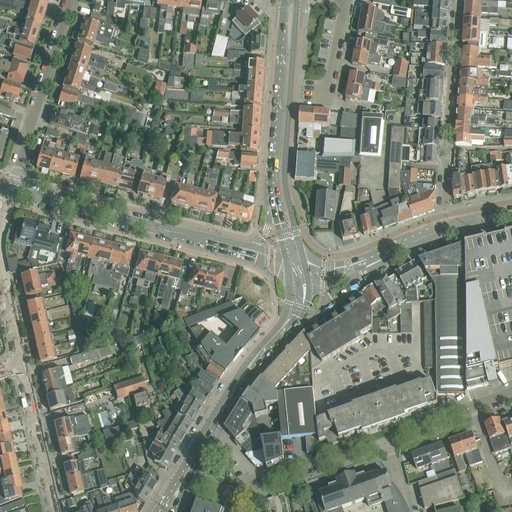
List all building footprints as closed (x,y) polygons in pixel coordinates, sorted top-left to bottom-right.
[(44,16),(47,6),(32,1),(30,5),(13,0),(1,0),(1,2),(13,5),(12,6),(44,16)] [(114,8),(116,8),(125,10),(125,5),(129,6),(130,1),(130,0),(116,0),(116,4),(108,3),(106,16),(106,22),(105,25),(111,27),(114,8)] [(165,21),(167,0),(157,0),(157,6),(161,7),(158,33),(163,34),(165,25),(165,21)] [(178,9),(179,0),(167,0),(165,21),(165,25),(171,26),(173,9),(177,9),(178,9)] [(188,25),(190,0),(179,0),(178,9),(179,10),(184,10),(181,29),(187,30),(188,25)] [(199,18),(200,5),(200,0),(190,0),(188,25),(194,25),(195,17),(199,18)] [(202,10),(200,20),(200,26),(209,27),(210,16),(211,12),(219,14),(219,12),(224,12),(224,9),(226,0),(207,0),(206,11),(202,10)] [(449,13),(449,3),(416,0),(416,6),(433,7),(433,12),(441,12),(449,13)] [(482,0),(465,0),(465,6),(497,9),(498,3),(482,1),(482,0)] [(44,16),(12,6),(0,2),(0,8),(26,17),(25,22),(40,27),(44,16)] [(497,15),(497,9),(465,6),(464,17),(481,18),(481,14),(497,15)] [(413,11),(409,10),(392,7),(391,15),(407,18),(407,17),(412,18),(413,11)] [(247,8),(240,14),(232,22),(245,36),(252,30),(253,31),(260,24),(256,20),(258,19),(247,8)] [(377,10),(373,10),(363,8),(361,20),(381,24),(385,20),(386,17),(383,12),(377,11),(377,10)] [(156,10),(150,9),(148,21),(155,22),(156,10)] [(448,22),(449,13),(441,12),(433,12),(432,15),(422,14),(422,11),(415,10),(415,20),(448,22)] [(92,12),(91,17),(106,22),(106,16),(102,15),(92,12)] [(105,25),(106,22),(91,17),(89,22),(83,20),(81,27),(82,27),(81,31),(111,40),(114,30),(111,29),(111,27),(105,25)] [(37,38),(40,28),(40,27),(25,22),(23,27),(0,19),(0,26),(8,29),(37,38)] [(480,33),(481,20),(464,19),(463,31),(480,33)] [(510,21),(490,19),(490,25),(498,25),(498,27),(509,28),(510,21)] [(361,20),(358,32),(366,34),(365,38),(382,41),(391,43),(392,37),(382,35),(384,24),(381,24),(361,20)] [(447,32),(448,22),(415,20),(414,29),(422,30),(422,26),(431,27),(431,31),(447,32)] [(37,38),(8,29),(0,26),(0,30),(4,31),(5,31),(5,30),(7,31),(6,34),(19,38),(18,42),(24,44),(34,47),(37,38)] [(116,42),(111,40),(81,31),(80,33),(79,33),(77,39),(78,40),(78,41),(93,46),(94,42),(114,48),(116,42)] [(487,50),(489,33),(480,33),(463,31),(462,44),(468,44),(468,49),(472,49),(478,50),(487,50)] [(446,44),(447,34),(418,32),(418,39),(427,39),(427,43),(446,44)] [(266,38),(256,38),(251,37),(250,53),(264,54),(266,38)] [(144,38),(140,50),(149,53),(151,39),(144,38)] [(381,47),(382,41),(365,38),(364,42),(357,40),(355,52),(377,57),(379,46),(381,47)] [(33,49),(24,46),(1,39),(0,42),(0,46),(14,51),(12,55),(20,58),(30,61),(33,49)] [(216,39),(211,57),(222,58),(227,41),(216,39)] [(445,56),(446,46),(436,45),(421,44),(420,50),(427,50),(427,55),(445,56)] [(92,50),(86,49),(76,46),(76,47),(74,47),(72,54),(74,54),(73,56),(105,66),(106,66),(108,60),(91,55),(92,50)] [(184,46),(183,55),(196,56),(196,47),(184,46)] [(478,50),(472,49),(468,49),(462,49),(461,60),(493,62),(493,57),(478,56),(478,50)] [(147,65),(149,53),(140,50),(136,62),(147,65)] [(248,53),(238,52),(228,51),(227,59),(237,59),(238,58),(248,59),(248,53)] [(382,58),(377,57),(355,52),(352,65),(366,68),(371,65),(381,67),(382,58)] [(194,68),(196,56),(183,55),(182,67),(194,68)] [(445,66),(445,57),(445,56),(427,55),(427,60),(422,59),(422,64),(445,66)] [(103,72),(105,66),(73,56),(73,57),(71,57),(69,63),(71,64),(70,65),(86,70),(87,67),(103,72)] [(196,56),(194,68),(203,69),(205,57),(196,56)] [(147,64),(157,67),(159,61),(149,58),(147,64)] [(0,66),(25,74),(28,65),(13,60),(12,64),(0,59),(0,66)] [(496,69),(497,65),(493,65),(493,62),(461,60),(461,69),(477,71),(477,67),(496,69)] [(233,65),(232,71),(263,73),(264,63),(241,61),(241,66),(233,65)] [(409,63),(397,61),(394,77),(406,79),(409,63)] [(170,71),(171,65),(171,64),(160,63),(159,69),(170,71)] [(84,76),(85,73),(86,70),(70,65),(69,68),(68,68),(66,74),(67,75),(66,77),(96,87),(106,90),(108,84),(84,76)] [(125,72),(145,78),(147,71),(127,65),(125,72)] [(22,84),(25,74),(0,66),(0,72),(8,75),(7,79),(22,84)] [(444,82),(445,68),(435,67),(409,66),(409,71),(416,72),(416,70),(424,70),(424,74),(421,74),(421,78),(431,79),(431,81),(444,82)] [(263,73),(232,71),(223,70),(223,77),(246,78),(246,82),(246,83),(262,85),(263,73)] [(483,73),(470,72),(460,71),(460,81),(489,82),(489,78),(482,78),(483,73)] [(351,73),(348,86),(363,89),(366,76),(351,73)] [(96,87),(66,77),(66,80),(64,79),(62,86),(64,86),(63,88),(79,93),(80,88),(92,92),(92,91),(115,98),(116,94),(106,90),(96,87)] [(393,77),(391,85),(405,88),(407,80),(393,77)] [(209,80),(208,92),(216,92),(216,88),(218,88),(219,81),(209,80)] [(443,94),(444,82),(431,81),(423,81),(422,92),(427,92),(443,94)] [(489,87),(489,82),(460,81),(459,90),(475,91),(488,92),(489,87)] [(17,99),(21,88),(11,85),(3,82),(0,90),(0,89),(0,97),(4,99),(13,102),(14,98),(17,99)] [(153,94),(164,97),(167,85),(157,82),(153,94)] [(261,96),(262,86),(262,85),(246,83),(246,84),(245,88),(233,87),(232,89),(218,88),(216,88),(216,92),(232,93),(261,96)] [(384,87),(380,86),(372,85),(371,90),(383,93),(384,87)] [(361,101),(363,89),(348,86),(346,98),(361,101)] [(94,100),(72,93),(62,90),(62,92),(60,92),(58,98),(60,99),(59,102),(62,103),(61,107),(74,111),(77,102),(89,106),(91,101),(93,102),(94,100)] [(488,96),(488,92),(475,91),(459,90),(458,98),(487,100),(488,96)] [(408,100),(409,91),(407,91),(406,104),(410,104),(415,105),(415,100),(408,100)] [(442,104),(443,94),(427,92),(422,92),(420,92),(419,103),(432,104),(442,104)] [(261,106),(261,96),(232,93),(232,99),(245,100),(244,105),(261,106)] [(157,96),(155,104),(161,106),(163,97),(157,96)] [(487,104),(487,100),(458,98),(458,109),(474,111),(474,108),(474,103),(487,104)] [(441,119),(442,106),(432,106),(424,105),(423,117),(431,118),(441,119)] [(115,106),(110,122),(115,124),(120,108),(115,106)] [(16,112),(0,107),(0,114),(4,116),(13,119),(16,112)] [(259,120),(260,110),(244,109),(244,112),(214,110),(214,117),(230,118),(259,120)] [(313,138),(315,110),(300,109),(299,129),(308,130),(307,138),(313,138)] [(480,111),(474,111),(458,109),(457,118),(486,120),(486,117),(480,116),(480,111)] [(329,121),(330,111),(315,110),(313,138),(320,139),(321,125),(322,125),(322,127),(327,127),(327,126),(329,126),(329,121)] [(55,111),(50,125),(77,133),(87,136),(92,117),(82,113),(80,119),(55,111)] [(358,116),(357,115),(343,113),(340,128),(357,129),(358,116)] [(259,131),(259,120),(230,118),(230,123),(243,125),(242,130),(259,131)] [(495,121),(486,120),(457,118),(456,127),(472,128),(478,129),(478,124),(494,125),(495,121)] [(362,120),(361,137),(356,137),(356,141),(355,156),(362,156),(374,157),(381,157),(385,122),(362,120)] [(440,132),(440,123),(423,122),(423,126),(416,126),(416,125),(405,124),(404,129),(411,130),(420,130),(440,132)] [(166,136),(172,138),(175,126),(169,124),(166,136)] [(388,190),(400,191),(404,126),(393,125),(393,128),(392,128),(390,157),(388,190)] [(478,134),(478,129),(472,128),(456,127),(456,136),(485,138),(485,137),(489,138),(489,135),(478,134)] [(59,135),(57,132),(48,129),(46,135),(57,139),(59,135)] [(183,136),(191,137),(191,129),(184,129),(183,136)] [(258,142),(259,132),(259,131),(242,130),(242,135),(213,132),(213,139),(258,142)] [(438,148),(440,132),(420,130),(419,147),(438,148)] [(484,142),(485,138),(456,136),(455,145),(471,146),(472,142),(484,142)] [(198,138),(190,137),(182,137),(180,145),(189,148),(197,149),(198,138)] [(84,150),(85,144),(86,141),(75,138),(74,142),(78,144),(77,148),(84,150)] [(257,153),(258,142),(213,139),(212,146),(228,147),(228,146),(241,147),(241,152),(257,153)] [(355,158),(355,156),(356,141),(324,139),(322,158),(351,158),(355,158)] [(50,143),(44,141),(41,150),(36,168),(42,169),(42,171),(48,173),(48,171),(49,171),(54,153),(48,151),(50,143)] [(91,184),(97,164),(91,163),(93,156),(86,154),(88,144),(85,144),(84,150),(81,161),(85,162),(80,179),(85,181),(85,182),(91,184)] [(437,165),(438,148),(419,147),(417,147),(417,152),(421,152),(420,164),(437,165)] [(257,155),(247,154),(218,152),(216,159),(220,160),(234,161),(234,166),(240,166),(240,165),(256,166),(257,155)] [(500,190),(497,169),(496,161),(496,159),(495,152),(490,152),(492,165),(484,166),(485,174),(487,192),(488,192),(489,193),(495,192),(495,191),(500,190)] [(61,174),(66,156),(54,153),(49,171),(61,174)] [(106,153),(102,165),(97,164),(91,184),(98,186),(98,184),(105,186),(110,167),(109,167),(112,155),(106,153)] [(297,154),(295,180),(315,181),(317,155),(297,154)] [(114,155),(111,168),(110,167),(105,186),(111,188),(111,189),(117,191),(120,179),(125,162),(126,159),(120,158),(120,157),(114,155)] [(68,176),(74,178),(79,157),(73,156),(72,158),(66,156),(61,174),(62,175),(62,176),(68,178),(68,176)] [(350,172),(351,163),(361,163),(362,156),(355,156),(355,158),(351,158),(322,158),(317,159),(316,172),(317,172),(317,171),(340,173),(340,171),(350,172)] [(131,163),(125,162),(120,179),(117,191),(124,192),(124,191),(130,192),(134,174),(138,175),(140,168),(142,162),(135,160),(133,160),(131,162),(131,163)] [(475,193),(473,178),(472,174),(466,175),(464,162),(458,163),(459,170),(461,183),(463,195),(467,195),(467,196),(468,196),(468,197),(474,196),(474,195),(475,195),(475,193)] [(172,176),(174,166),(175,165),(169,163),(166,175),(172,176)] [(174,166),(172,176),(170,180),(170,184),(167,193),(173,195),(171,203),(172,203),(173,205),(176,206),(177,205),(181,206),(189,175),(183,173),(180,187),(176,186),(178,175),(177,175),(179,168),(174,166)] [(487,192),(485,174),(484,166),(471,168),(472,174),(473,178),(475,193),(481,193),(482,194),(486,193),(487,192),(486,192),(487,192)] [(511,187),(511,168),(511,167),(497,169),(500,190),(502,189),(503,191),(508,191),(508,189),(511,187)] [(156,172),(151,170),(140,168),(138,175),(142,176),(137,194),(143,196),(143,197),(149,199),(155,178),(156,172)] [(191,168),(189,175),(181,206),(184,206),(185,208),(188,209),(189,208),(192,208),(196,191),(191,190),(196,170),(191,168)] [(224,175),(230,177),(232,170),(225,169),(224,175)] [(196,191),(192,208),(194,209),(194,210),(197,211),(199,210),(202,211),(208,188),(212,174),(213,172),(207,170),(205,179),(201,193),(196,191)] [(452,186),(453,189),(452,193),(452,197),(454,198),(454,199),(464,197),(463,195),(461,183),(459,170),(453,171),(452,186)] [(349,187),(350,172),(340,171),(340,173),(339,186),(349,187)] [(413,219),(434,211),(436,186),(417,184),(412,184),(412,173),(402,172),(401,185),(408,203),(413,219)] [(161,201),(166,183),(170,184),(170,180),(172,176),(166,175),(162,173),(160,180),(155,178),(149,199),(155,201),(156,199),(161,201)] [(208,188),(202,211),(205,212),(206,214),(209,214),(211,213),(212,214),(217,195),(212,194),(214,188),(217,177),(216,175),(212,174),(208,188)] [(220,189),(214,214),(225,217),(230,200),(232,192),(220,189)] [(380,220),(384,230),(398,224),(399,207),(400,191),(388,190),(391,203),(380,208),(381,212),(380,212),(383,218),(380,220)] [(225,217),(238,221),(244,198),(244,195),(237,194),(232,192),(230,200),(225,217)] [(238,221),(250,224),(254,207),(253,207),(254,198),(244,195),(244,198),(238,221)] [(334,222),(335,196),(333,196),(319,195),(318,221),(334,222)] [(413,219),(408,203),(401,206),(399,207),(398,224),(413,219)] [(372,210),(375,210),(373,204),(366,206),(367,211),(365,211),(367,218),(360,220),(364,236),(373,234),(373,233),(377,232),(372,210)] [(359,237),(357,227),(355,221),(358,220),(357,214),(346,217),(347,221),(339,223),(343,241),(359,237)] [(37,232),(38,227),(38,226),(37,226),(25,223),(25,222),(24,222),(23,229),(22,229),(21,231),(17,230),(15,239),(27,243),(26,246),(32,248),(36,232),(37,232)] [(51,230),(38,227),(37,232),(36,232),(32,248),(55,254),(59,238),(49,236),(51,230)] [(511,233),(508,234),(507,234),(507,233),(505,234),(504,235),(497,237),(496,237),(495,237),(489,239),(488,239),(487,239),(487,238),(484,239),(484,240),(484,241),(469,244),(468,243),(465,243),(465,244),(465,245),(465,270),(467,389),(467,392),(489,387),(498,385),(494,369),(499,368),(499,369),(502,369),(502,368),(502,367),(509,366),(510,366),(511,365),(511,233)] [(64,277),(70,278),(72,270),(80,238),(76,236),(76,235),(73,234),(72,235),(70,235),(69,241),(63,239),(60,252),(70,254),(66,269),(64,277)] [(86,259),(91,240),(89,240),(88,238),(85,238),(84,238),(80,238),(72,270),(77,272),(81,257),(86,259)] [(102,243),(98,242),(98,241),(94,240),(93,241),(91,240),(86,259),(91,260),(88,274),(88,275),(87,280),(92,282),(94,276),(93,276),(102,243)] [(114,246),(110,245),(110,244),(107,243),(105,244),(102,243),(93,276),(94,276),(99,277),(101,271),(103,262),(106,263),(109,264),(114,246)] [(114,281),(123,248),(119,247),(119,246),(115,245),(114,246),(109,264),(112,265),(110,273),(109,280),(114,281)] [(465,270),(465,245),(465,253),(451,253),(451,278),(443,278),(443,270),(441,266),(443,265),(439,256),(423,261),(423,262),(421,263),(420,260),(419,260),(436,287),(436,302),(436,308),(436,314),(436,320),(436,326),(436,332),(436,338),(437,345),(437,351),(437,356),(437,362),(437,368),(437,396),(439,396),(439,395),(447,395),(447,396),(448,396),(448,395),(456,394),(456,396),(458,396),(458,393),(466,393),(466,396),(467,396),(467,392),(467,389),(465,270)] [(465,253),(465,245),(460,247),(460,248),(459,247),(451,250),(451,251),(451,250),(442,253),(434,256),(433,256),(425,259),(424,259),(420,260),(421,263),(423,262),(423,261),(439,256),(443,265),(441,266),(443,270),(443,278),(451,278),(451,253),(465,253)] [(126,249),(123,248),(114,281),(120,283),(124,268),(128,269),(132,251),(131,251),(131,249),(127,249),(126,249)] [(142,289),(150,255),(146,254),(146,253),(143,252),(141,253),(140,253),(135,271),(140,272),(136,287),(133,301),(138,302),(141,294),(142,289)] [(156,276),(158,277),(162,259),(159,258),(158,257),(155,256),(154,256),(150,255),(142,289),(141,294),(146,296),(151,275),(156,276)] [(162,278),(158,293),(164,294),(172,261),(168,260),(168,259),(165,258),(164,259),(162,259),(158,277),(162,278)] [(29,261),(28,261),(18,263),(20,272),(24,271),(32,269),(31,263),(28,264),(29,261)] [(183,280),(179,279),(183,264),(181,263),(180,262),(177,261),(176,262),(172,261),(164,294),(165,295),(161,310),(165,311),(170,296),(172,288),(176,289),(181,290),(183,280)] [(424,279),(414,263),(396,273),(405,290),(407,292),(407,305),(412,304),(417,303),(416,289),(421,286),(419,282),(424,279)] [(208,270),(207,270),(206,268),(203,268),(201,269),(194,267),(190,282),(183,280),(181,290),(180,295),(187,297),(188,290),(195,292),(196,287),(203,289),(208,270)] [(209,271),(208,270),(203,289),(211,291),(210,295),(224,298),(226,289),(220,288),(223,274),(215,272),(215,271),(210,270),(209,271)] [(112,291),(114,281),(109,280),(110,273),(101,271),(99,277),(94,276),(92,282),(91,286),(112,291)] [(60,272),(53,274),(38,277),(37,273),(33,273),(31,274),(25,275),(21,276),(23,286),(54,280),(62,278),(60,272)] [(403,289),(396,276),(389,280),(404,305),(407,305),(407,292),(405,290),(404,290),(403,289)] [(404,305),(389,280),(387,278),(375,285),(384,299),(388,306),(388,322),(400,316),(400,309),(412,309),(412,304),(407,305),(404,305)] [(55,286),(54,280),(23,286),(26,297),(35,295),(42,293),(41,289),(55,286)] [(375,314),(388,306),(384,299),(375,285),(362,292),(368,301),(375,314)] [(372,319),(372,314),(371,311),(368,307),(366,302),(360,294),(340,306),(343,309),(306,331),(311,345),(313,369),(362,338),(360,335),(369,328),(372,329),(372,319)] [(43,300),(37,302),(27,304),(30,316),(46,312),(43,300)] [(249,304),(242,310),(248,316),(246,319),(256,329),(259,331),(269,322),(254,307),(253,308),(249,304)] [(200,327),(189,331),(200,347),(203,351),(211,363),(224,373),(225,372),(233,362),(259,331),(256,329),(246,319),(244,317),(245,316),(240,311),(222,318),(238,332),(225,348),(200,327)] [(49,324),(46,312),(30,316),(32,328),(49,324)] [(380,319),(372,319),(372,329),(372,333),(380,333),(380,319)] [(51,336),(49,324),(32,328),(35,339),(51,336)] [(313,390),(313,369),(311,345),(306,331),(305,332),(261,379),(275,390),(277,393),(278,404),(282,438),(282,439),(306,437),(307,455),(319,450),(318,443),(315,421),(313,390)] [(156,332),(147,335),(149,342),(159,338),(156,332)] [(149,342),(147,335),(138,338),(140,345),(149,342)] [(54,348),(51,336),(35,339),(38,351),(54,348)] [(158,339),(165,358),(173,355),(166,336),(158,339)] [(70,358),(73,366),(112,355),(109,347),(70,358)] [(56,359),(54,348),(38,351),(40,363),(56,359)] [(203,351),(198,354),(208,368),(205,372),(219,381),(224,373),(211,363),(203,351)] [(125,356),(127,365),(136,362),(133,354),(125,356)] [(209,396),(217,383),(201,372),(193,356),(188,358),(197,377),(197,378),(199,380),(199,381),(195,386),(209,396)] [(62,369),(60,370),(50,372),(41,374),(44,386),(65,380),(64,377),(62,369)] [(142,377),(113,386),(117,400),(147,390),(142,377)] [(277,393),(275,390),(261,379),(254,388),(251,392),(250,391),(242,401),(253,409),(256,418),(268,415),(266,405),(278,404),(277,393)] [(67,389),(65,380),(44,386),(46,397),(62,393),(67,389)] [(438,405),(437,398),(431,380),(397,392),(396,391),(353,406),(353,408),(320,420),(320,424),(317,424),(316,421),(319,443),(320,443),(319,435),(323,434),(328,447),(341,442),(340,440),(362,432),(363,435),(406,419),(405,417),(438,405)] [(72,394),(69,388),(67,389),(62,393),(46,397),(50,411),(75,404),(72,394)] [(197,415),(206,401),(194,394),(192,390),(186,401),(184,400),(185,399),(178,390),(173,394),(177,399),(178,401),(183,406),(182,406),(197,415)] [(132,398),(136,411),(149,407),(146,394),(132,398)] [(245,455),(256,467),(266,464),(264,454),(263,450),(264,450),(261,440),(256,418),(253,409),(242,401),(241,400),(225,427),(247,453),(245,455)] [(197,415),(182,406),(183,406),(178,401),(175,406),(177,415),(192,424),(197,415)] [(192,424),(177,415),(176,417),(174,420),(167,409),(161,412),(165,418),(161,421),(171,426),(185,435),(192,424)] [(87,415),(64,421),(54,423),(58,442),(70,439),(76,438),(78,437),(75,428),(89,425),(87,415)] [(505,434),(500,419),(484,424),(495,455),(511,449),(505,434)] [(128,431),(139,428),(137,420),(126,424),(128,431)] [(180,444),(185,435),(171,426),(161,421),(159,420),(157,424),(161,429),(159,432),(165,435),(180,444)] [(505,423),(503,423),(509,439),(511,445),(511,444),(511,420),(510,421),(508,420),(505,421),(505,423)] [(0,436),(9,434),(7,423),(0,424),(0,436)] [(122,427),(103,432),(105,440),(125,434),(122,427)] [(176,451),(180,444),(165,435),(159,432),(154,441),(164,446),(165,445),(176,451)] [(478,450),(472,434),(471,434),(470,433),(467,435),(466,436),(460,438),(463,446),(465,454),(470,467),(482,462),(478,450)] [(0,447),(12,445),(9,434),(0,436),(0,447)] [(78,447),(76,438),(70,439),(58,442),(61,455),(71,453),(71,455),(80,453),(78,447)] [(281,438),(261,440),(264,450),(265,454),(264,454),(266,464),(267,469),(285,462),(282,439),(282,438),(281,438)] [(454,440),(449,442),(460,473),(466,471),(460,456),(465,454),(463,446),(460,438),(459,439),(457,438),(454,439),(454,440)] [(166,469),(176,451),(165,445),(164,446),(154,441),(153,443),(150,444),(154,462),(157,464),(166,469)] [(447,460),(442,445),(437,446),(436,443),(426,446),(427,449),(432,465),(447,460)] [(14,456),(12,445),(0,447),(0,458),(1,459),(14,456)] [(432,465),(427,449),(426,446),(416,450),(417,453),(412,454),(417,469),(432,465)] [(98,450),(87,454),(77,457),(79,462),(93,458),(94,461),(101,459),(98,450)] [(0,470),(17,466),(14,456),(1,459),(2,465),(0,465),(0,470)] [(77,462),(73,463),(63,465),(67,480),(80,476),(77,462)] [(19,477),(17,466),(0,470),(0,474),(4,474),(6,480),(19,477)] [(151,494),(156,484),(144,473),(145,471),(137,466),(134,472),(135,474),(133,477),(138,483),(143,486),(142,488),(151,494)] [(398,490),(394,485),(391,487),(386,472),(376,475),(375,475),(365,478),(364,475),(356,478),(355,475),(337,481),(338,485),(330,487),(331,490),(315,496),(318,503),(311,505),(313,511),(342,511),(341,509),(367,500),(369,507),(384,502),(387,511),(409,511),(407,507),(405,501),(401,496),(398,490)] [(85,476),(80,477),(80,476),(67,480),(70,494),(84,491),(83,490),(89,489),(85,476)] [(437,476),(427,479),(418,483),(420,490),(439,484),(437,476)] [(22,488),(19,477),(6,480),(0,481),(2,488),(0,488),(0,505),(23,497),(23,496),(21,497),(19,489),(21,488),(21,489),(21,488),(22,488)] [(105,477),(97,478),(100,488),(107,486),(105,477)] [(145,504),(151,494),(142,488),(143,486),(138,483),(133,477),(130,480),(131,482),(135,487),(133,490),(137,500),(145,504)] [(452,479),(439,484),(420,490),(424,509),(465,499),(457,477),(452,479)] [(128,511),(137,511),(131,494),(123,497),(125,502),(128,511)] [(116,511),(117,511),(115,507),(112,508),(108,497),(102,499),(104,505),(106,511),(116,511)] [(128,511),(125,502),(123,497),(115,499),(118,511),(128,511)] [(76,507),(74,498),(67,500),(69,508),(76,507)] [(221,511),(223,510),(197,501),(193,511),(221,511)] [(93,511),(89,502),(81,505),(83,511),(93,511)]
